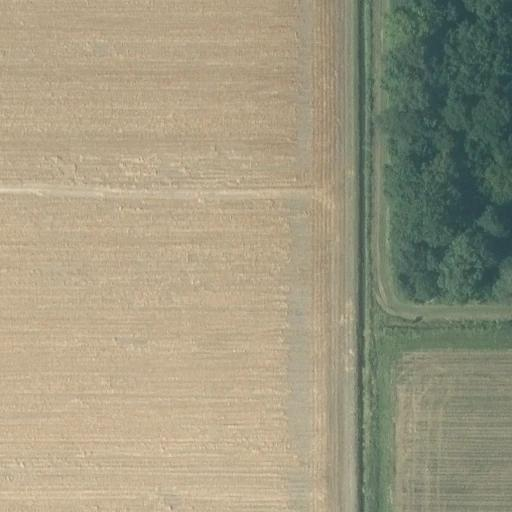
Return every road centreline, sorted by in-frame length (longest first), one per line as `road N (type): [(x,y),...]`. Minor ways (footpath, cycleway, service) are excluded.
road 1 (track): [(377,0),(374,334)]
road 2 (track): [(374,309),(511,309)]
